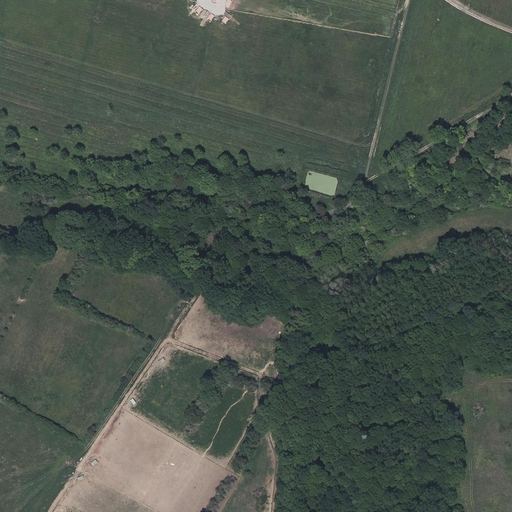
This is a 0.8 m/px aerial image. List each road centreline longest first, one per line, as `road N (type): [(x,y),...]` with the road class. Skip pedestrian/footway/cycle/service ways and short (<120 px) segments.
road 1 (track): [(0,171),(210,207),(316,284),(315,313),(292,373),(300,453),(293,511)]
road 2 (track): [(316,284),(367,185),(511,95)]
